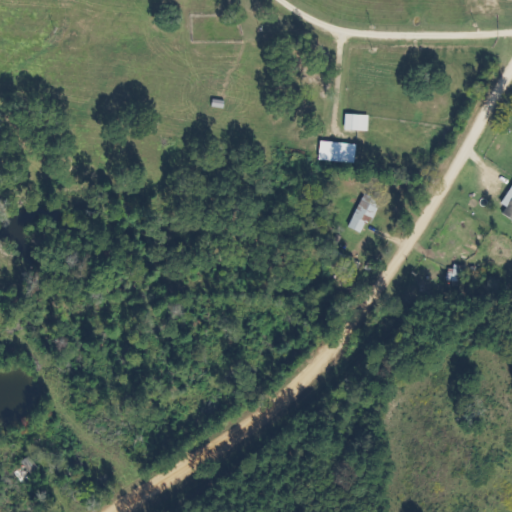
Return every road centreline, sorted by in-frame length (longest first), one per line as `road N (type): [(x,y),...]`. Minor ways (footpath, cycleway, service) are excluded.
road 1 (residential): [(106,511),(170,481),(422,242),(511,99)]
road 2 (residential): [(511,16),(354,24),(276,18),(246,0)]
